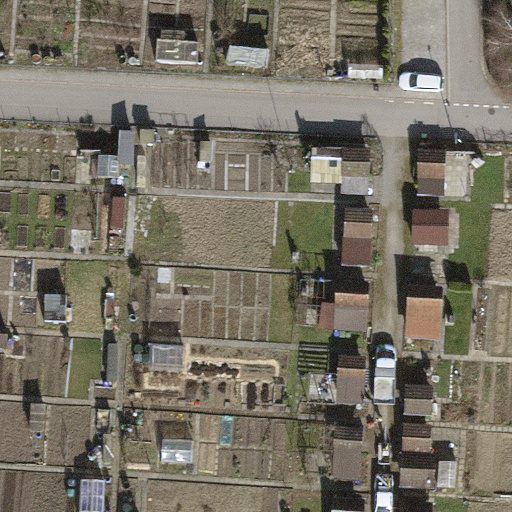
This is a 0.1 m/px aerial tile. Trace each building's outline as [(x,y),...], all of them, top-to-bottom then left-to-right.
[(272,52),(231,50),(230,70),(271,72),(272,52)] [(313,59),(285,58),(284,77),(312,78),(313,59)] [(141,138),(119,137),(117,177),(139,178),(141,138)] [(163,141),(149,140),(147,176),(161,177),(163,141)] [(217,149),(204,149),(203,174),(216,174),(217,149)] [(453,155),(420,153),(418,191),(451,193),(453,155)] [(376,159),(313,156),(311,191),(375,194),(376,159)] [(460,208),(422,206),(420,251),(458,253),(460,208)] [(378,212),(341,210),(339,246),(376,248),(378,212)] [(173,216),(157,215),(156,249),(171,250),(173,216)] [(147,221),(137,221),(136,251),(146,251),(147,221)] [(126,274),(106,273),(103,333),(123,334),(126,274)] [(204,277),(193,276),(192,293),(203,293),(204,277)] [(373,288),(330,286),(328,333),(370,336),(373,288)] [(93,288),(68,287),(66,330),(91,332),(93,288)] [(449,291),(411,289),(408,340),(447,341),(449,291)] [(128,347),(109,346),(107,387),(126,388),(128,347)] [(373,360),(342,358),(340,401),(371,403),(373,360)] [(201,386),(181,385),(180,404),(200,405),(201,386)] [(437,388),(407,387),(406,419),(435,421),(437,388)] [(119,412),(104,412),(103,429),(118,430),(119,412)] [(370,431),(336,429),(333,481),(367,483),(370,431)] [(440,431),(404,430),(402,485),(438,487),(440,431)] [(200,441),(180,440),(178,471),(199,472),(200,441)] [(140,486),(123,485),(122,509),(138,510),(140,486)] [(367,511),(368,502),(339,501),(338,511),(367,511)]
